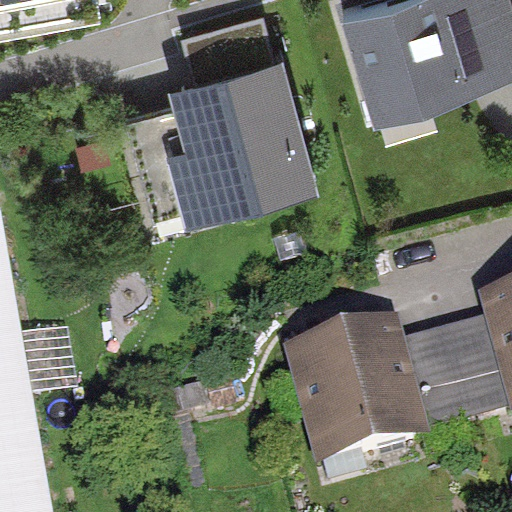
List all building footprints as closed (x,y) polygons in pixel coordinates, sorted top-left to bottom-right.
[(0,0),(0,30),(102,9),(100,0),(0,0)] [(511,6),(510,0),(376,0),(345,9),(376,121),(511,83),(511,6)] [(195,160),(170,168),(188,230),(321,192),(284,64),(176,95),(195,160)] [(54,511),(8,222),(0,222),(0,511),(54,511)] [(398,320),(285,350),(319,477),(434,446),(429,429),(504,410),(508,425),(511,423),(511,289),(482,297),(489,321),(405,343),(398,320)]
